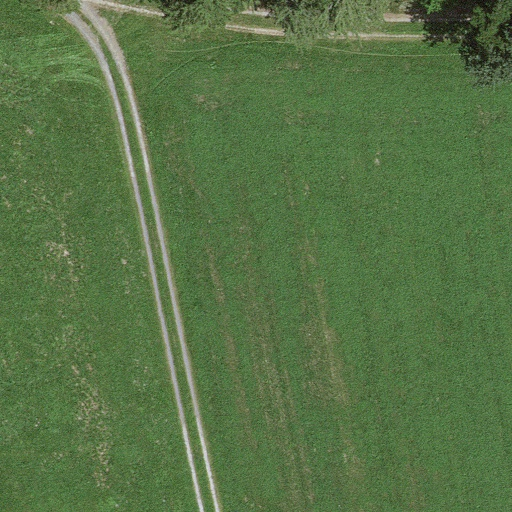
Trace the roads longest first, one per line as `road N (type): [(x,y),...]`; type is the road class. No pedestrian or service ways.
road 1 (track): [(77,0),(117,93),(204,511)]
road 2 (track): [(126,0),(230,20),(511,28)]
